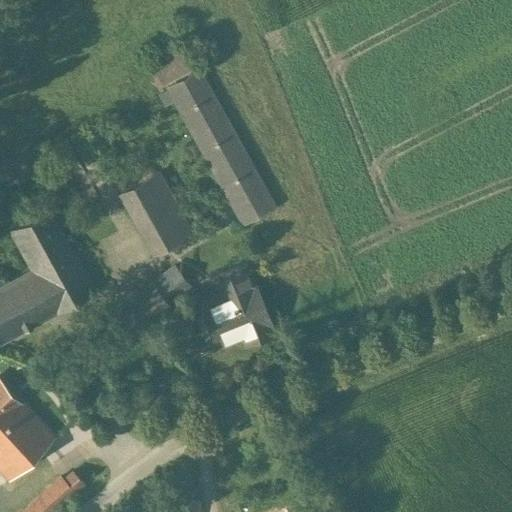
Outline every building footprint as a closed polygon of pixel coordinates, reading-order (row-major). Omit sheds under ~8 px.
[(166,82),(196,67),(185,46),(155,62),(166,82)] [(273,204),(198,70),(167,87),(233,205),(242,221),(248,218),(273,204)] [(157,171),(119,192),(134,220),(172,199),(157,171)] [(172,199),(134,220),(151,251),(189,230),(172,199)] [(48,208),(9,229),(32,268),(70,247),(48,208)] [(32,268),(0,285),(0,341),(94,289),(70,247),(32,268)] [(174,265),(153,281),(167,300),(188,284),(174,265)] [(245,269),(229,275),(236,291),(201,305),(213,336),(239,326),(245,341),(271,331),(268,323),(270,322),(254,283),(251,284),(245,269)] [(151,279),(90,325),(115,357),(176,311),(167,300),(153,281),(151,279)] [(0,377),(0,418),(20,400),(0,377)] [(20,400),(0,418),(0,467),(9,477),(54,436),(20,400)] [(83,483),(71,470),(63,478),(75,490),(83,483)] [(61,475),(25,508),(28,511),(51,511),(75,490),(63,478),(61,475)]
